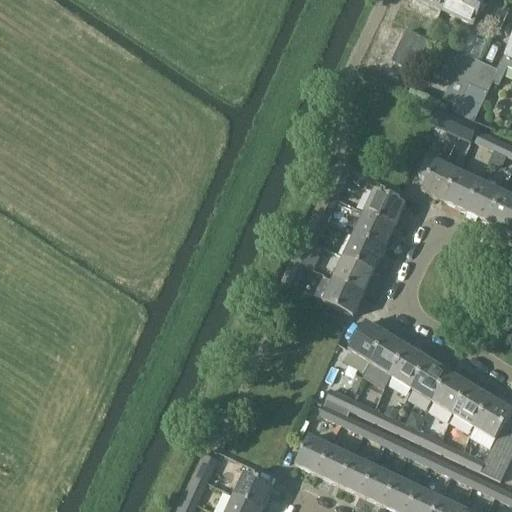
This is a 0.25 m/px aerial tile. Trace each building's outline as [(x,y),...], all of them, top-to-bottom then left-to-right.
[(412,0),(442,14),(448,0),(412,0)] [(448,0),(442,14),(473,28),(485,0),(448,0)] [(500,12),(495,22),(503,26),(507,16),(500,12)] [(494,24),(490,33),(498,37),(502,27),(494,24)] [(428,44),(406,33),(392,64),(414,74),(428,44)] [(511,70),(511,45),(502,66),(501,65),(497,73),(479,65),(468,90),(487,99),(494,84),(500,86),(508,68),(511,70)] [(452,82),(468,90),(479,65),(460,56),(449,78),(454,80),(452,82)] [(443,102),(459,109),(468,90),(452,82),(443,102)] [(474,126),(487,99),(468,90),(459,109),(455,117),(474,126)] [(472,148),(473,145),(478,134),(480,130),(454,118),(441,112),(439,111),(435,121),(431,129),(432,130),(446,136),(472,148)] [(473,145),(495,156),(500,145),(478,134),(473,145)] [(495,156),(511,163),(511,150),(500,145),(495,156)] [(422,195),(444,206),(459,176),(436,165),(422,195)] [(338,176),(328,198),(338,203),(347,181),(338,176)] [(444,206),(467,216),(481,186),(459,176),(444,206)] [(467,216),(489,227),(503,196),(481,186),(467,216)] [(375,194),(365,217),(395,231),(406,209),(375,194)] [(489,227),(511,237),(511,234),(511,200),(503,196),(489,227)] [(328,198),(317,221),(327,225),(338,203),(328,198)] [(365,217),(354,239),(385,253),(395,231),(365,217)] [(317,221),(307,243),(317,247),(327,225),(317,221)] [(354,239),(344,261),(374,275),(385,253),(354,239)] [(307,243),(297,265),(306,270),(317,247),(307,243)] [(344,261),(334,283),(364,297),(374,275),(344,261)] [(306,270),(297,265),(286,288),(296,293),(306,270)] [(364,297),(334,283),(323,306),(353,320),(364,297)] [(348,355),(370,368),(387,339),(366,326),(348,355)] [(370,368),(391,380),(408,352),(387,339),(370,368)] [(391,380),(412,393),(429,365),(408,352),(391,380)] [(412,393),(432,406),(450,377),(429,365),(412,393)] [(432,406),(453,418),(471,390),(450,377),(432,406)] [(453,418),(474,431),(492,403),(471,390),(453,418)] [(323,410),(346,421),(347,421),(350,416),(347,414),(351,404),(329,394),(325,404),(326,405),(323,410)] [(474,431),(495,444),(495,443),(502,433),(511,417),(511,414),(492,403),(474,431)] [(375,415),(351,404),(347,414),(350,416),(370,425),(375,415)] [(319,420),(341,430),(346,421),(323,410),(319,420)] [(388,410),(384,418),(396,423),(399,415),(388,410)] [(397,425),(375,415),(370,425),(392,435),(397,425)] [(341,430),(363,441),(368,431),(347,421),(346,421),(341,430)] [(419,436),(397,425),(392,435),(414,446),(419,436)] [(363,441),(385,451),(390,441),(368,431),(363,441)] [(495,443),(511,451),(511,437),(502,433),(495,443)] [(441,446),(419,436),(414,446),(436,456),(441,446)] [(385,451),(407,461),(412,452),(390,441),(385,451)] [(295,470),(318,481),(331,452),(308,442),(295,470)] [(495,444),(490,454),(510,464),(511,459),(511,451),(495,443),(495,444)] [(463,456),(441,446),(436,456),(458,466),(463,456)] [(318,481),(339,491),(353,463),(331,452),(318,481)] [(407,461),(429,472),(434,462),(412,452),(407,461)] [(490,454),(485,465),(505,474),(510,464),(490,454)] [(484,466),(463,456),(458,466),(480,476),(484,466)] [(206,460),(196,482),(206,487),(216,465),(206,460)] [(429,472),(451,482),(455,472),(434,462),(429,472)] [(339,491),(361,501),(375,473),(353,463),(339,491)] [(485,465),(484,466),(480,476),(500,485),(505,474),(485,465)] [(451,482),(473,492),(477,483),(455,472),(451,482)] [(361,501),(383,511),(397,483),(375,473),(361,501)] [(245,478),(234,500),(260,511),(263,511),(273,491),(245,478)] [(196,482),(186,504),(196,509),(206,487),(196,482)] [(383,511),(409,511),(419,494),(397,483),(383,511)] [(473,492),(495,503),(499,493),(477,483),(473,492)] [(511,498),(499,493),(495,503),(511,510),(511,498)] [(409,511),(436,511),(441,504),(419,494),(409,511)] [(260,511),(234,500),(228,511),(260,511)]
